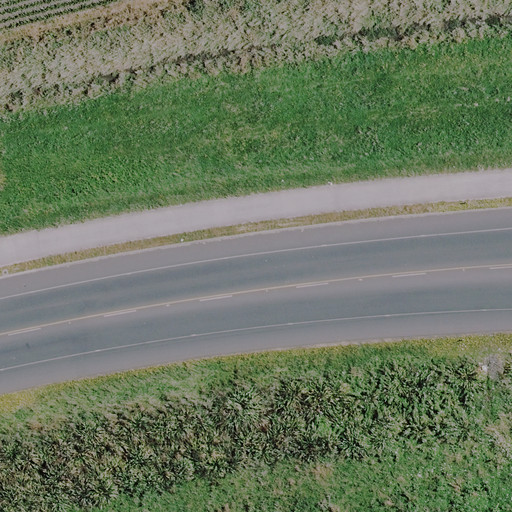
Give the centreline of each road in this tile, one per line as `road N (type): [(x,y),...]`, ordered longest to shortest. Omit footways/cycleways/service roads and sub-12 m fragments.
road 1 (primary): [(0,338),(371,278)]
road 2 (primary): [(371,278),(511,249)]
road 3 (primary): [(511,285),(371,278)]
